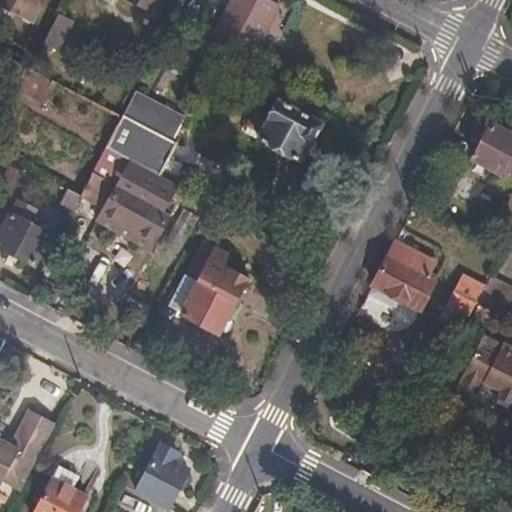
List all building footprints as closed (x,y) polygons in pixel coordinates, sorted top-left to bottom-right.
[(0,0),(0,5),(31,21),(42,0),(0,0)] [(123,0),(148,12),(154,0),(123,0)] [(251,59),(279,8),(263,0),(230,0),(209,39),(251,59)] [(55,46),(71,17),(59,10),(43,40),(55,46)] [(41,104),(54,79),(30,66),(25,64),(12,88),(41,104)] [(174,144),(187,120),(131,90),(118,113),(120,114),(106,144),(104,147),(119,155),(129,161),(157,176),(174,144)] [(313,130),(316,124),(311,121),(272,100),(263,116),(253,110),(245,126),(251,128),(248,135),(253,137),(252,140),(292,161),(302,142),(306,145),(313,130)] [(507,180),(511,170),(511,136),(490,125),(472,160),(507,180)] [(104,147),(78,197),(93,205),(119,155),(104,147)] [(157,176),(129,161),(126,164),(173,190),(175,186),(157,176)] [(173,190),(126,164),(115,188),(160,213),(173,190)] [(160,213),(115,188),(100,214),(153,242),(167,217),(160,213)] [(72,209),(76,201),(65,194),(61,203),(72,209)] [(511,222),(511,199),(503,218),(511,222)] [(0,247),(31,264),(47,234),(11,214),(0,233),(0,247)] [(194,279),(212,246),(201,241),(184,273),(194,279)] [(422,312),(437,283),(427,278),(435,263),(395,242),(367,294),(396,309),(400,301),(422,312)] [(234,304),(248,279),(226,267),(225,267),(221,250),(212,246),(194,279),(184,273),(164,309),(214,334),(230,303),(234,304)] [(226,267),(232,256),(221,250),(225,267),(226,267)] [(468,321),(478,304),(476,304),(483,291),(463,281),(447,310),(468,321)] [(508,312),(511,304),(511,295),(487,283),(483,291),(476,304),(478,304),(506,320),(510,314),(508,312)] [(511,405),(511,348),(504,345),(503,347),(484,337),(456,387),(474,397),(479,387),(497,397),(495,400),(510,409),(511,405)] [(0,479),(16,488),(41,442),(52,422),(25,408),(8,438),(5,443),(0,439),(0,479)] [(8,438),(0,433),(0,439),(5,443),(8,438)] [(163,507),(183,469),(152,452),(131,490),(163,507)] [(483,506),(504,465),(490,458),(468,499),(483,506)] [(70,511),(79,495),(46,477),(27,511),(70,511)]
